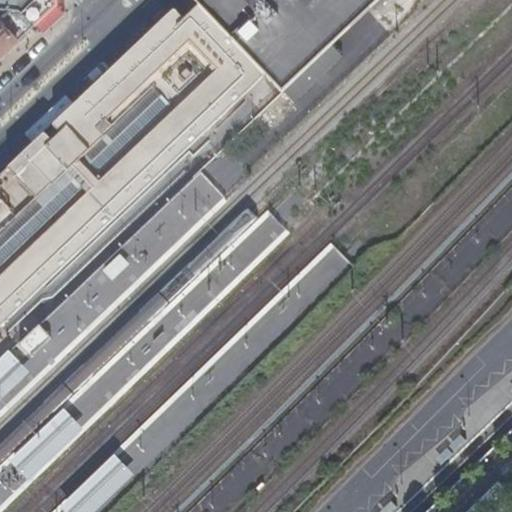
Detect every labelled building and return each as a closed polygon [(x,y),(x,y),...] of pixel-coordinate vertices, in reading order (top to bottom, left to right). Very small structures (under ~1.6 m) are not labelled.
[(0,0),(0,60),(8,53),(55,8),(54,0),(0,0)] [(353,0),(204,0),(197,7),(256,67),(265,77),(270,79),(273,76),(320,30),(343,10),(353,0)] [(256,67),(197,7),(174,30),(233,89),(256,67)] [(0,317),(0,318),(233,89),(174,30),(172,28),(134,65),(125,73),(117,81),(113,77),(93,97),(10,178),(0,188),(0,317)] [(296,100),(344,54),(322,31),(298,54),(274,77),(296,100)] [(17,346),(28,357),(51,334),(40,323),(17,346)] [(3,360),(0,363),(0,397),(20,379),(3,360)] [(81,429),(63,411),(9,463),(27,481),(81,429)] [(93,511),(131,475),(112,456),(60,508),(63,511),(93,511)]
